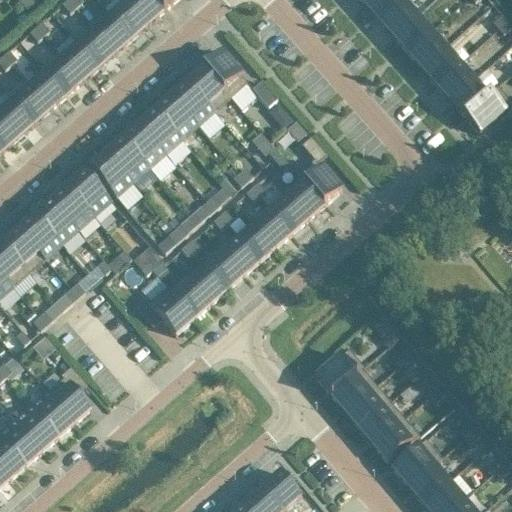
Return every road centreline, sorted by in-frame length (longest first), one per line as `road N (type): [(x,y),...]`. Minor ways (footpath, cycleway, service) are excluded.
road 1 (residential): [(237,335),(396,199),(412,171),(401,147),(270,0)]
road 2 (residential): [(0,198),(228,0)]
road 3 (residential): [(237,335),(33,511)]
road 4 (residential): [(186,511),(301,411)]
road 5 (residential): [(386,511),(301,411)]
